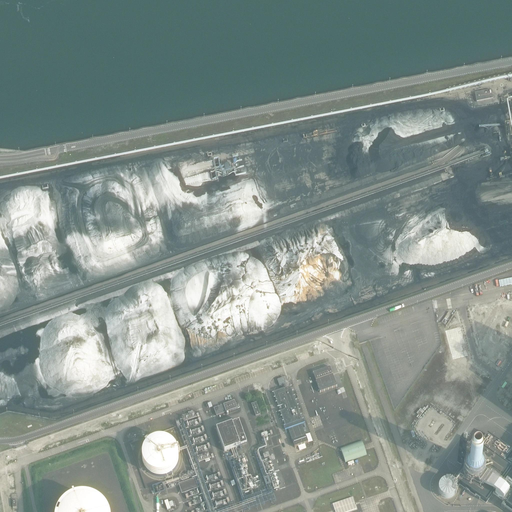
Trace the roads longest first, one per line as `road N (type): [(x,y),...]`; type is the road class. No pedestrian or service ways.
road 1 (unclassified): [(511,265),(0,441)]
road 2 (unclassified): [(511,62),(57,149)]
